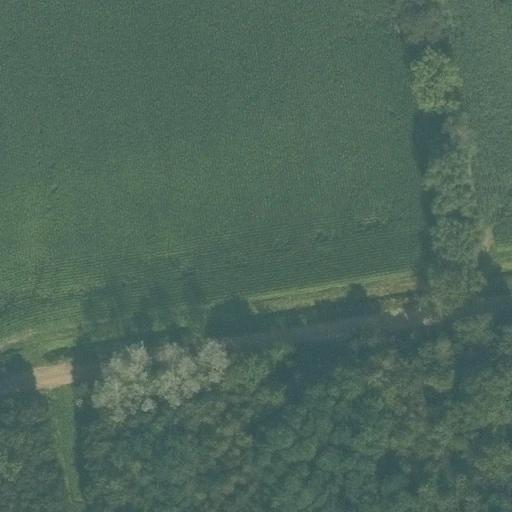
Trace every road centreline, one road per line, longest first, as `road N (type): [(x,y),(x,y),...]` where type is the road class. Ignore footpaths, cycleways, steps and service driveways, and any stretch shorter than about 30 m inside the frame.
road 1 (track): [(475,318),(0,394)]
road 2 (track): [(506,511),(475,318)]
